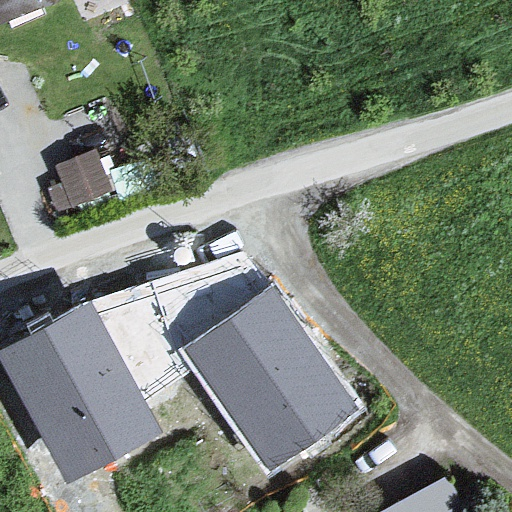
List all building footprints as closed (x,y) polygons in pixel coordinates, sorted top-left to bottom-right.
[(0,0),(0,23),(53,0),(0,0)] [(99,138),(52,154),(66,197),(113,181),(99,138)] [(273,284),(178,347),(267,480),(362,417),(273,284)] [(0,360),(66,485),(163,433),(92,300),(0,348),(0,360)] [(464,511),(445,476),(378,511),(464,511)]
